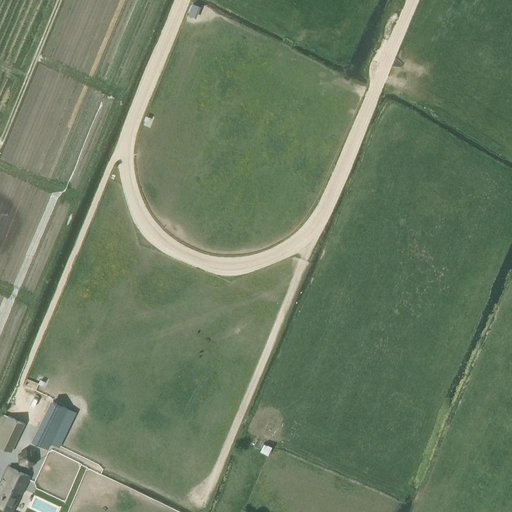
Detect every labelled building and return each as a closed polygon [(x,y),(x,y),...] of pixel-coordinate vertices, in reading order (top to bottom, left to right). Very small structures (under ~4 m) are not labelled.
[(192,2),(188,14),(196,17),(201,5),(192,2)] [(48,450),(50,445),(61,423),(68,409),(51,401),(31,441),(48,450)] [(3,414),(0,421),(0,446),(11,452),(25,424),(3,414)] [(264,442),(260,451),(268,454),(272,445),(264,442)] [(24,447),(18,462),(31,467),(37,453),(24,447)] [(30,476),(9,467),(0,485),(0,505),(13,511),(21,493),(22,494),(30,476)]
